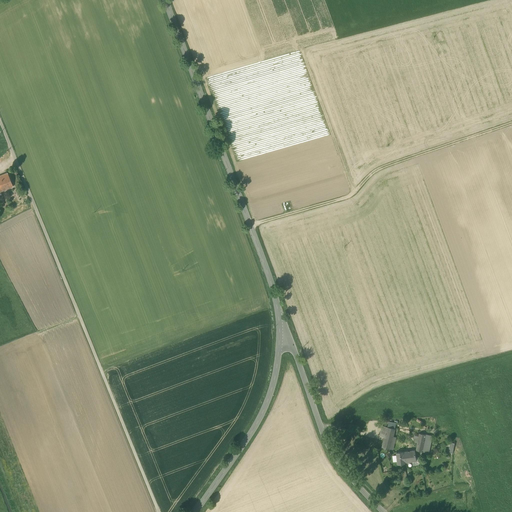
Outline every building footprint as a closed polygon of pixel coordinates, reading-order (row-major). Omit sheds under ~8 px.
[(0,175),(0,183),(3,191),(13,187),(7,173),(0,175)] [(385,438),(392,439),(393,437),(395,429),(387,428),(385,437),(385,438)] [(422,452),(428,453),(432,436),(425,434),(419,433),(419,437),(417,443),(416,450),(422,452)] [(405,463),(412,462),(416,461),(416,457),(415,450),(403,452),(396,453),(397,455),(397,462),(398,464),(405,463)] [(419,457),(416,457),(416,461),(412,462),(412,465),(420,464),(419,457)]
